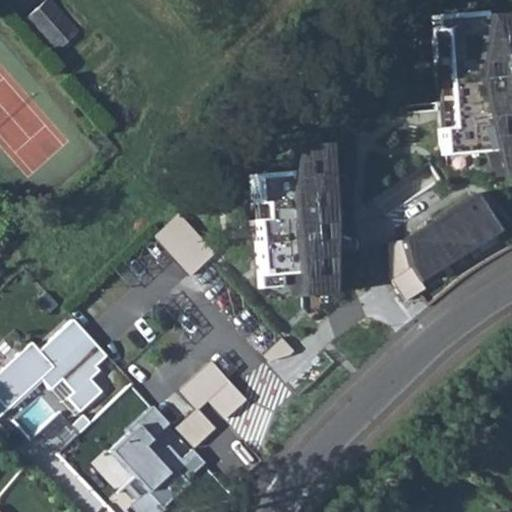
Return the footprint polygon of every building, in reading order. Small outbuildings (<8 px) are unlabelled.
[(56,53),(81,30),(52,0),(43,0),(24,18),(56,53)] [(511,173),(511,6),(488,8),(483,40),(477,76),(497,150),(503,175),(511,173)] [(483,40),(488,8),(433,11),(433,30),(444,29),(454,124),(445,125),(445,155),(497,150),(477,76),(483,40)] [(298,291),(331,289),(330,136),(298,140),(290,190),(296,270),(298,291)] [(290,190),(291,167),(252,169),(256,203),(264,203),(266,216),(261,217),(263,272),(296,270),(290,190)] [(409,263),(420,281),(500,230),(476,192),(404,239),(409,263)] [(176,211),(152,237),(187,276),(215,252),(176,211)] [(409,263),(404,239),(386,243),(388,281),(403,301),(418,292),(424,288),(420,281),(409,263)] [(29,344),(0,371),(0,417),(39,382),(49,393),(61,383),(70,395),(65,400),(78,414),(101,393),(90,380),(97,374),(94,371),(105,358),(71,320),(36,351),(29,344)] [(208,359),(176,388),(192,407),(195,410),(197,409),(206,401),(220,417),(242,395),(208,359)] [(150,406),(104,452),(162,510),(184,489),(142,447),(167,423),(150,406)] [(215,428),(197,409),(195,410),(192,407),(174,427),(191,448),(215,428)]
